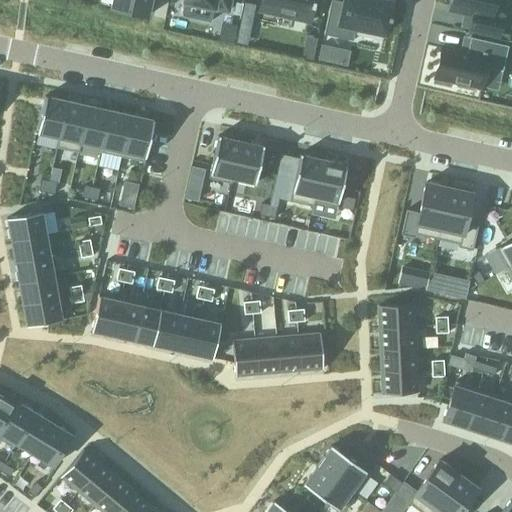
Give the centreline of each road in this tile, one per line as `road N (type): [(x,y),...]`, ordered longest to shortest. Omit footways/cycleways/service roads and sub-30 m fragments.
road 1 (residential): [(197,87),(398,133)]
road 2 (residential): [(0,43),(197,87)]
road 3 (residential): [(333,269),(164,231)]
road 4 (residential): [(363,414),(511,471)]
road 5 (residential): [(197,87),(164,231)]
road 6 (residential): [(398,133),(424,0)]
